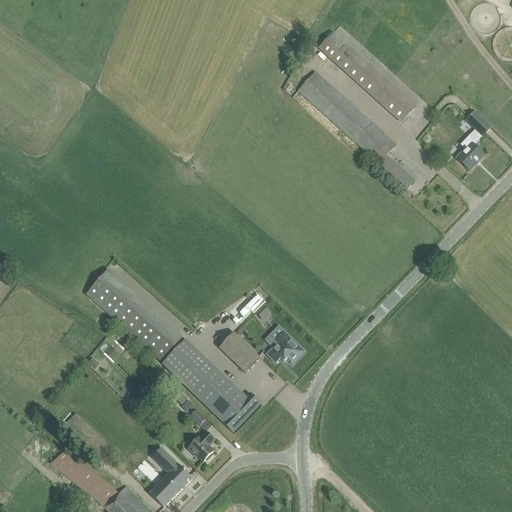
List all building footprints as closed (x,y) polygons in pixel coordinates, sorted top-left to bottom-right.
[(333,34),(319,49),(400,124),(414,108),(333,34)] [(299,91),(303,96),(364,150),(408,190),(415,181),(387,156),(396,146),(315,73),(299,91)] [(482,137),(492,128),(475,112),(466,121),(476,131),(461,146),(466,150),(456,159),(470,172),(485,156),(474,146),(480,140),(479,140),(482,137)] [(183,338),(108,271),(86,295),(161,362),(183,338)] [(263,306),(255,313),(262,321),(270,313),(263,306)] [(220,349),(238,367),(246,374),(260,359),(234,334),(220,349)] [(287,364),(292,368),(303,356),(283,337),(274,347),(277,349),(273,353),(266,361),(275,369),(280,363),(284,367),(287,364)] [(222,423),(233,434),(261,405),(250,394),(246,398),(186,341),(163,366),(222,423)] [(206,420),(197,411),(189,419),(198,428),(206,420)] [(76,415),(62,429),(103,468),(116,453),(76,415)] [(203,463),(206,460),(207,462),(213,456),(211,455),(214,452),(209,447),(215,441),(205,432),(188,450),(197,458),(198,457),(203,463)] [(193,479),(185,472),(162,449),(152,458),(169,475),(150,495),(163,509),(193,479)] [(105,508),(119,495),(66,451),(51,465),(105,509),(105,508)] [(150,511),(148,510),(126,488),(119,495),(105,508),(108,511),(150,511)]
